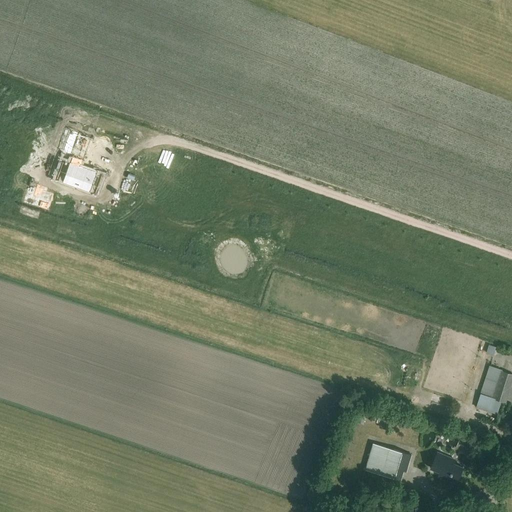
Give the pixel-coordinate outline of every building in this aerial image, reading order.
[(71,130),(62,153),(73,156),(71,164),(69,163),(63,180),(91,190),(97,173),(79,167),(81,159),(83,160),(86,152),(73,147),(78,133),(71,130)] [(28,194),(25,203),(52,211),(54,202),(49,200),(52,189),(33,183),(30,194),(28,194)] [(490,354),(497,355),(499,346),(491,345),(490,354)] [(511,383),(511,374),(489,367),(476,408),(497,414),(501,401),(506,403),(511,383)] [(358,420),(367,423),(369,415),(360,412),(358,420)] [(397,428),(417,433),(420,420),(400,416),(397,428)] [(440,436),(437,442),(443,444),(445,439),(452,442),(455,433),(447,429),(443,437),(440,436)] [(357,441),(348,458),(354,460),(362,444),(357,441)] [(374,444),(364,479),(396,488),(398,480),(402,481),(404,472),(407,472),(412,455),(374,444)] [(453,459),(437,452),(431,468),(440,472),(438,476),(456,483),(463,467),(451,463),(453,459)]
